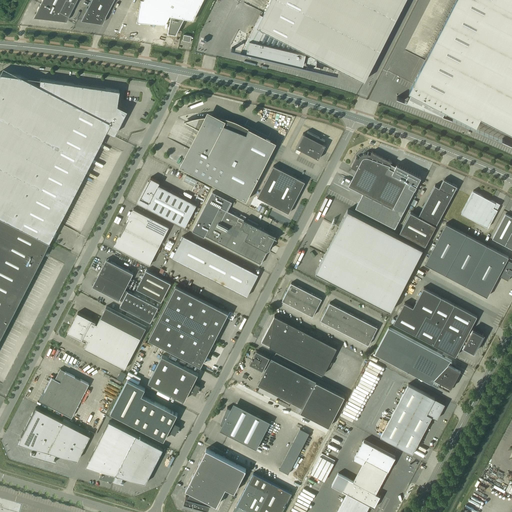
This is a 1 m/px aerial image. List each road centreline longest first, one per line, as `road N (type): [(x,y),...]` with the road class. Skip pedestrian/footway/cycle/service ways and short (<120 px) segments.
road 1 (unclassified): [(154,511),(356,118)]
road 2 (unclassified): [(0,426),(180,70)]
road 3 (unknown): [(219,386),(280,420),(269,458),(198,426)]
road 4 (secondary): [(180,70),(356,118)]
road 5 (secondary): [(511,330),(426,491)]
road 6 (secondary): [(0,45),(180,70)]
road 7 (secondary): [(356,118),(482,166)]
road 8 (unclassified): [(117,511),(0,477)]
